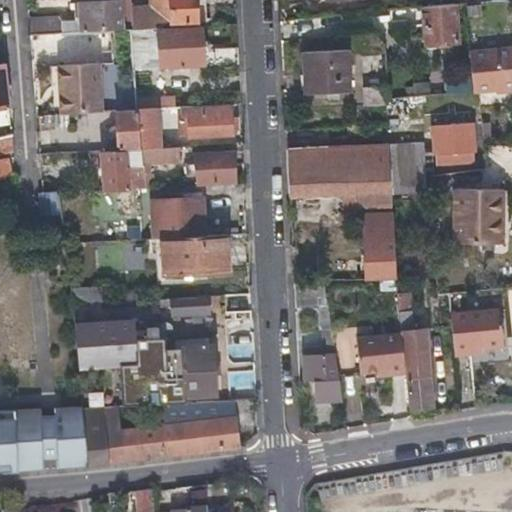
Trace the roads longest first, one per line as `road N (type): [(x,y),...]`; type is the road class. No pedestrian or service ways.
road 1 (residential): [(278,462),(254,0)]
road 2 (residential): [(278,462),(0,498)]
road 3 (residential): [(511,424),(278,462)]
